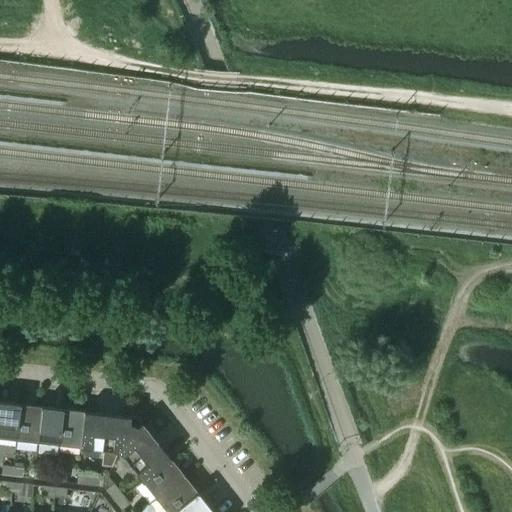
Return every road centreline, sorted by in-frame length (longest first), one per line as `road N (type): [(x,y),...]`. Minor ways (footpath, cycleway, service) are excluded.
road 1 (track): [(511,111),(0,46)]
road 2 (residential): [(253,511),(154,388),(0,371)]
road 3 (track): [(367,497),(408,454),(460,303),(487,277),(511,269)]
